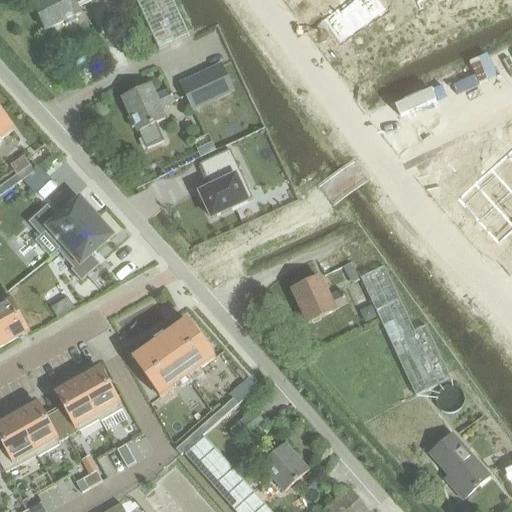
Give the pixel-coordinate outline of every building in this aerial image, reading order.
[(89,0),(41,0),(33,4),(46,31),(80,15),(76,7),(89,0)] [(138,0),(161,51),(189,38),(171,0),(138,0)] [(348,0),(349,0),(322,20),(339,43),(377,15),(366,0),(348,0)] [(221,68),(182,86),(194,111),(233,93),(221,68)] [(161,111),(175,104),(170,92),(155,99),(150,88),(123,101),(147,152),(165,144),(156,125),(165,121),(161,111)] [(0,142),(13,132),(0,113),(0,142)] [(196,151),(198,154),(200,159),(216,152),(212,144),(196,151)] [(511,150),(457,200),(498,245),(511,232),(511,150)] [(210,189),(199,194),(211,220),(253,200),(230,151),(199,166),(210,189)] [(27,170),(17,177),(22,183),(32,176),(27,170)] [(41,170),(25,183),(35,195),(51,181),(41,170)] [(17,177),(8,183),(12,190),(22,183),(17,177)] [(8,183),(0,188),(0,193),(2,197),(12,190),(8,183)] [(47,208),(28,225),(41,239),(45,235),(56,247),(60,251),(96,218),(94,216),(96,214),(87,203),(84,206),(80,201),(58,220),(47,208)] [(60,251),(58,253),(74,270),(71,272),(81,283),(100,266),(92,257),(113,238),(96,218),(60,251)] [(352,264),(343,268),(349,280),(357,276),(352,264)] [(384,269),(361,280),(415,397),(450,380),(426,328),(415,333),(404,311),(384,269)] [(320,280),(293,293),(308,325),(337,312),(336,310),(348,305),(342,293),(329,299),(320,280)] [(6,295),(0,298),(0,335),(6,346),(28,334),(6,295)] [(371,307),(360,312),(365,324),(377,319),(371,307)] [(185,324),(132,362),(160,401),(186,383),(189,388),(191,387),(187,382),(213,363),(185,324)] [(89,372),(76,379),(100,422),(101,424),(123,411),(99,369),(90,374),(89,372)] [(64,409),(55,414),(69,439),(99,422),(100,422),(76,379),(64,386),(65,388),(56,394),(64,409)] [(233,401),(224,409),(229,415),(238,407),(238,406),(233,401)] [(26,407),(14,414),(38,457),(37,458),(38,459),(60,447),(60,445),(59,445),(69,439),(55,414),(45,420),(37,404),(28,409),(26,407)] [(224,409),(215,417),(220,423),(229,415),(224,409)] [(239,444),(264,423),(254,412),(230,433),(239,444)] [(2,424),(0,424),(0,440),(5,450),(0,452),(0,464),(6,475),(37,458),(38,457),(14,414),(1,422),(2,424)] [(215,417),(206,425),(211,431),(220,423),(215,417)] [(206,425),(197,433),(202,438),(211,431),(206,425)] [(197,433),(188,441),(194,446),(202,438),(197,433)] [(463,501),(489,477),(453,437),(430,457),(454,483),(450,487),(463,501)] [(271,511),(206,438),(185,456),(234,511),(271,511)] [(188,441),(179,448),(185,454),(194,446),(188,441)] [(284,494),(309,472),(286,445),(260,467),(264,472),(254,480),(262,489),(272,481),(284,494)] [(126,447),(117,452),(127,470),(136,465),(126,447)] [(179,448),(176,451),(181,456),(181,457),(185,454),(179,448)] [(89,459),(82,463),(90,477),(97,473),(89,459)] [(97,473),(90,477),(96,487),(103,483),(97,473)] [(90,477),(83,481),(89,491),(96,487),(90,477)] [(367,511),(348,489),(323,511),(367,511)]
